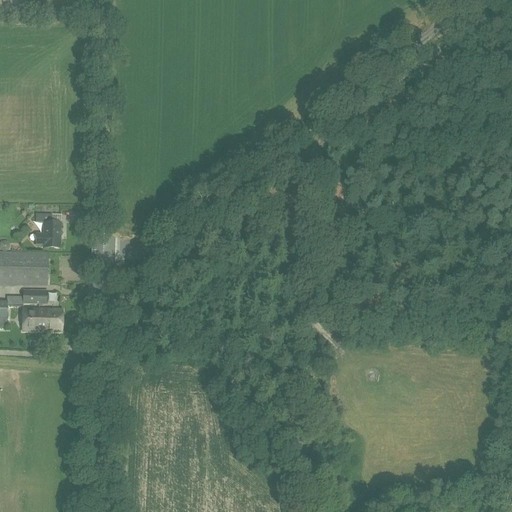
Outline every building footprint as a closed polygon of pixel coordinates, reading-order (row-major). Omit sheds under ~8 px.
[(44,223),(44,235),(37,235),(37,247),(44,247),(44,249),(61,249),(61,216),(36,216),(36,223),(44,223)] [(0,252),(0,283),(47,285),(48,254),(0,252)] [(24,291),(24,298),(24,304),(48,304),(48,291),(24,291)] [(8,306),(8,302),(7,302),(0,301),(0,318),(7,319),(7,306),(8,306)] [(64,309),(24,309),(23,332),(63,332),(64,309)] [(361,442),(362,448),(371,447),(370,440),(361,442)]
